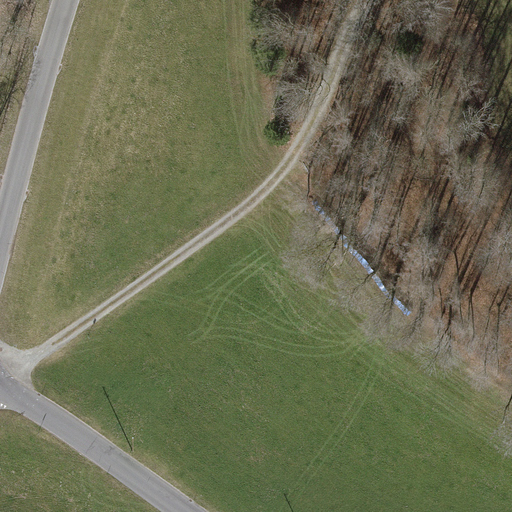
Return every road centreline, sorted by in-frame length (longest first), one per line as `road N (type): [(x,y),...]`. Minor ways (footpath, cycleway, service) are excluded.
road 1 (track): [(0,366),(40,355),(248,205),(311,138),(355,18),(370,0)]
road 2 (unclassified): [(66,0),(0,240)]
road 3 (unclassified): [(0,387),(180,511)]
